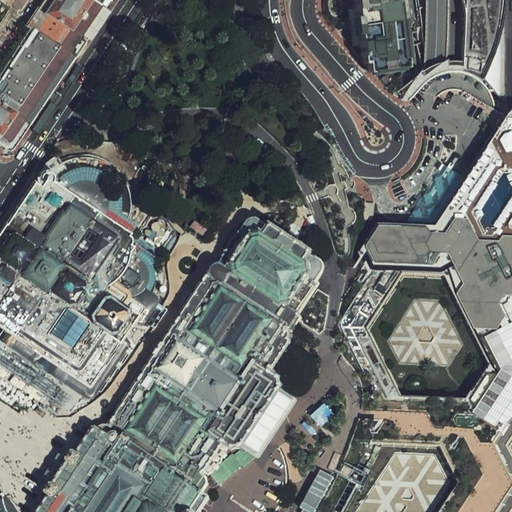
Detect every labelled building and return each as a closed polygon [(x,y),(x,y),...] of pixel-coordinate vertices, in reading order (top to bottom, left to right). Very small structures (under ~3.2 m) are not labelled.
[(0,151),(8,156),(108,9),(97,2),(93,0),(42,0),(24,26),(29,29),(0,71),(0,151)] [(402,69),(406,68),(397,0),(354,0),(356,8),(348,9),(353,47),(360,46),(363,63),(363,65),(364,65),(368,65),(368,70),(369,73),(371,73),(372,73),(373,75),(403,71),(402,69)] [(450,0),(451,62),(463,64),(473,65),(483,67),(494,67),(494,0),(450,0)] [(511,113),(464,176),(440,212),(431,224),(405,223),(375,222),(355,254),(359,259),(345,277),(335,339),(367,397),(350,446),(437,451),(454,489),(438,511),(334,511),(329,500),(321,511),(511,511),(511,447),(510,444),(511,442),(511,113)] [(440,212),(464,176),(446,164),(405,223),(431,224),(440,212)] [(34,178),(0,228),(0,327),(5,331),(0,337),(92,396),(160,297),(153,291),(154,277),(149,257),(136,244),(133,231),(105,211),(107,208),(108,203),(108,197),(106,192),(104,189),(101,185),(96,182),(90,180),(84,180),(80,181),(76,183),(72,186),(69,190),(54,180),(49,188),(34,178)] [(269,227),(257,219),(248,221),(104,436),(93,429),(74,457),(70,455),(41,497),(45,500),(37,511),(202,511),(210,502),(202,497),(209,487),(208,480),(203,477),(223,447),(233,454),(243,452),(284,392),(281,381),(272,374),(291,345),(290,332),(320,287),(317,285),(325,272),(324,264),(313,256),(315,254),(270,224),(269,227)] [(426,493),(419,506),(426,510),(433,497),(426,493)]
